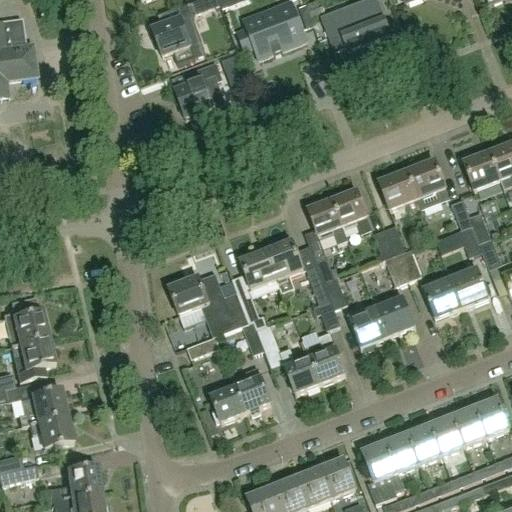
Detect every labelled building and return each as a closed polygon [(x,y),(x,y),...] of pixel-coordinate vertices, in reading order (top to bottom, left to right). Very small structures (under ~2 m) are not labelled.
[(178,26),(153,35),(163,63),(174,59),(178,70),(195,64),(191,53),(191,52),(182,27),(195,22),(194,20),(220,11),(216,0),(213,0),(174,15),(178,26)] [(511,1),(511,0),(486,0),(490,10),(511,1)] [(258,65),(307,46),(292,7),(276,13),(280,23),(264,30),(261,20),(244,27),(247,36),(238,40),(244,58),(254,54),(258,65)] [(393,47),(379,10),(367,15),(371,26),(356,31),(330,41),(335,56),(346,52),(351,63),(393,47)] [(24,52),(23,44),(24,44),(22,24),(21,25),(21,26),(0,28),(0,104),(7,104),(8,105),(9,105),(6,87),(36,82),(36,84),(37,84),(33,51),(24,52)] [(223,67),(234,95),(249,89),(238,61),(223,67)] [(226,110),(218,88),(223,86),(217,69),(195,77),(199,88),(176,97),(186,125),(226,110)] [(511,150),(490,159),(501,187),(511,182),(511,150)] [(474,197),(501,187),(490,159),(478,164),(476,160),(465,164),(467,168),(463,169),(474,197)] [(446,195),(435,167),(407,178),(418,206),(446,195)] [(423,219),(418,206),(407,178),(379,189),(390,217),(406,211),(411,224),(423,219)] [(372,237),(357,197),(333,207),(343,233),(356,228),(362,241),(372,237)] [(473,232),(470,224),(463,206),(452,210),(462,237),(473,232)] [(348,247),(343,233),(333,207),(308,216),(319,242),(333,237),(338,250),(348,247)] [(491,245),(481,219),(470,224),(473,232),(480,250),(491,245)] [(406,259),(396,232),(385,236),(395,263),(398,261),(406,259)] [(480,250),(473,232),(462,237),(459,238),(469,264),(483,259),(480,250)] [(395,263),(385,236),(373,241),(384,267),(385,266),(395,263)] [(266,257),(277,287),(282,300),(295,295),(290,282),(303,277),(292,247),(289,248),(288,245),(279,249),(280,252),(266,257)] [(503,271),(493,245),(491,245),(480,250),(483,259),(489,276),(503,271)] [(422,283),(411,256),(406,259),(398,261),(408,288),(422,283)] [(277,287),(266,257),(253,262),(252,259),(242,263),(243,265),(240,267),(245,280),(251,297),(277,287)] [(335,286),(325,259),(314,263),(319,276),(324,290),(335,286)] [(408,288),(398,261),(395,263),(385,266),(396,293),(408,288)] [(490,305),(478,275),(451,286),(462,316),(490,305)] [(331,307),(324,290),(319,276),(308,281),(320,312),(331,307)] [(185,334),(207,325),(214,343),(242,332),(249,330),(242,311),(230,316),(216,279),(200,286),(199,283),(169,294),(185,334)] [(511,279),(503,283),(511,307),(511,279)] [(240,306),(242,311),(249,330),(254,328),(257,336),(267,332),(263,322),(260,323),(249,298),(251,297),(245,280),(232,285),(240,306)] [(337,285),(335,286),(324,290),(331,307),(334,316),(348,311),(337,285)] [(462,316),(451,286),(423,296),(435,326),(462,316)] [(11,352),(49,343),(43,316),(39,317),(35,302),(12,308),(15,318),(4,321),(11,352)] [(415,334),(404,304),(376,315),(388,345),(415,334)] [(340,331),(334,316),(331,307),(320,312),(314,314),(317,322),(321,320),(327,337),(340,331)] [(388,345),(376,315),(349,326),(360,355),(364,354),(366,359),(377,355),(375,350),(388,345)] [(265,357),(257,336),(254,328),(249,330),(242,332),(254,362),(265,357)] [(278,352),(270,331),(267,332),(257,336),(265,357),(278,352)] [(318,344),(320,350),(305,356),(309,365),(319,392),(346,382),(334,350),(333,350),(329,340),(318,344)] [(55,370),(49,343),(11,352),(14,362),(20,388),(45,381),(44,372),(55,370)] [(221,354),(216,343),(188,354),(192,365),(221,354)] [(319,392),(309,365),(296,370),(290,355),(280,359),(284,370),(283,370),(295,401),(319,392)] [(194,369),(199,386),(220,379),(215,363),(194,369)] [(260,415),(271,411),(257,375),(233,385),(236,393),(246,420),(250,419),(252,422),(261,418),(260,415)] [(246,420),(236,393),(212,403),(222,430),(246,420)] [(21,433),(30,431),(68,422),(61,395),(31,402),(32,404),(21,407),(24,421),(19,423),(21,433)] [(510,435),(498,406),(475,415),(487,444),(510,435)] [(487,444),(475,415),(453,424),(465,453),(487,444)] [(73,443),(68,422),(30,431),(32,441),(40,439),(44,456),(74,448),(73,443)] [(465,453),(453,424),(431,433),(442,462),(465,453)] [(442,462),(431,433),(408,441),(420,471),(442,462)] [(405,497),(398,479),(420,471),(408,441),(386,450),(404,497),(405,497)] [(397,500),(404,497),(386,450),(363,459),(375,488),(369,491),(374,503),(376,511),(398,502),(397,500)] [(0,466),(0,478),(24,474),(21,461),(0,466)] [(500,478),(511,473),(511,462),(497,469),(500,478)] [(356,496),(352,485),(345,466),(320,476),(332,506),(356,496)] [(478,487),(500,478),(497,469),(474,478),(478,487)] [(35,471),(24,474),(0,478),(0,488),(1,492),(38,483),(35,471)] [(102,500),(100,487),(98,473),(82,475),(67,477),(70,493),(52,496),(54,507),(58,506),(102,500)] [(316,511),(332,506),(320,476),(296,485),(306,511),(316,511)] [(478,487),(474,478),(452,486),(455,495),(478,487)] [(506,492),(511,489),(511,480),(503,484),(506,492)] [(506,492),(503,484),(480,493),(483,501),(506,492)] [(306,511),(296,485),(272,495),(279,511),(306,511)] [(455,495),(452,486),(429,495),(433,504),(455,495)] [(483,501),(480,493),(458,501),(461,510),(483,501)] [(279,511),(272,495),(248,504),(251,511),(279,511)] [(413,511),(433,504),(429,495),(407,504),(410,511),(413,511)] [(103,511),(102,500),(58,506),(54,507),(55,511),(103,511)] [(455,511),(461,510),(458,501),(435,510),(436,511),(455,511)]
